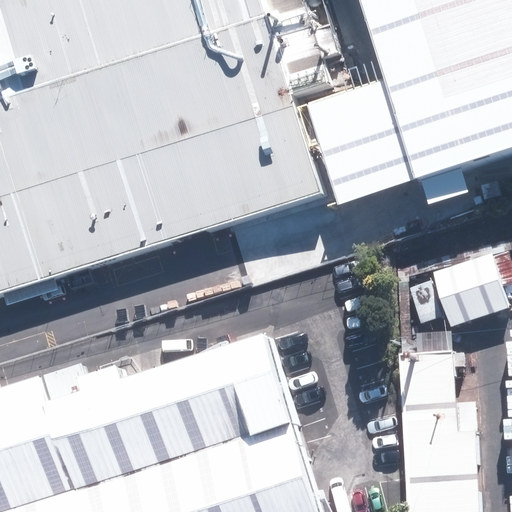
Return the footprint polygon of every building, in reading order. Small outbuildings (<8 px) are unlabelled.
[(261,0),(0,0),(0,306),(327,201),(261,0)] [(511,0),(427,0),(462,105),(511,88),(511,0)] [(511,88),(462,105),(482,169),(511,159),(511,88)] [(511,298),(499,255),(437,273),(453,326),(511,309),(511,298)] [(0,399),(0,511),(20,511),(309,427),(283,340),(53,408),(46,386),(0,399)] [(462,511),(457,355),(404,357),(409,511),(462,511)] [(334,511),(309,427),(20,511),(334,511)]
